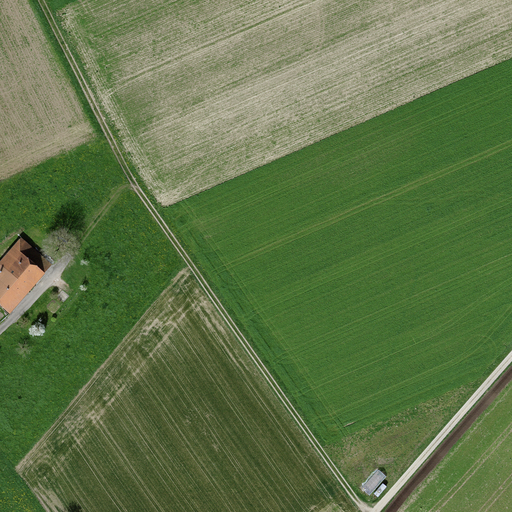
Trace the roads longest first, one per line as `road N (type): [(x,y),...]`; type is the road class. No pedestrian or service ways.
road 1 (track): [(366,511),(128,177),(38,0)]
road 2 (track): [(374,511),(511,356)]
road 3 (track): [(128,177),(63,265),(0,328)]
